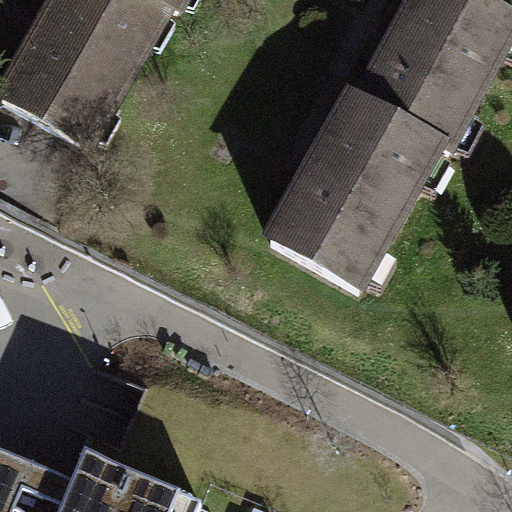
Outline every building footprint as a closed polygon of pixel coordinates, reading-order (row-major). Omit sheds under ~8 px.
[(0,103),(85,150),(166,11),(144,0),(59,0),(43,27),(0,98),(0,103)] [(144,0),(166,11),(174,15),(182,0),(144,0)] [(415,0),(394,40),(358,106),(433,147),(444,153),(511,28),(511,21),(472,0),(415,0)] [(353,295),(433,147),(358,106),(348,101),(311,169),(268,249),(353,295)] [(0,511),(201,511),(203,509),(86,461),(75,490),(0,459),(0,511)]
